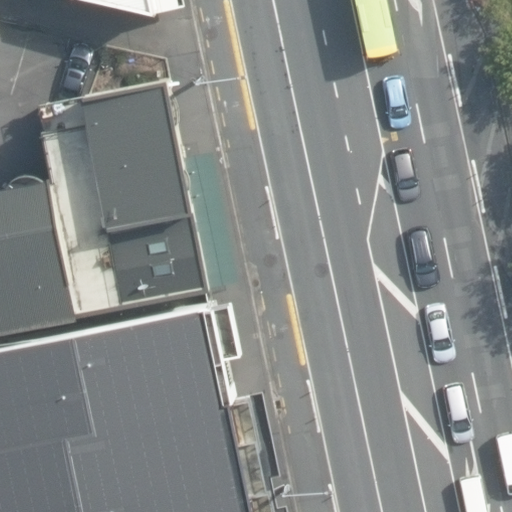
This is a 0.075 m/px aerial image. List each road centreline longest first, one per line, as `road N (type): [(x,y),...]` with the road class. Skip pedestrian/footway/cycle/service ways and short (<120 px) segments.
road 1 (secondary): [(338,16),(442,511)]
road 2 (residential): [(338,16),(175,42),(0,4)]
